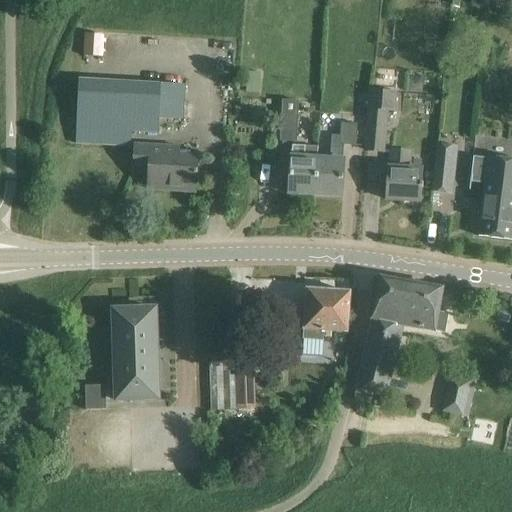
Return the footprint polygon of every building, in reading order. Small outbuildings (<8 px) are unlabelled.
[(151,12),(150,33),(191,35),(192,14),(151,12)] [(488,76),(484,87),(496,92),(500,81),(488,76)] [(79,80),(77,130),(76,145),(129,148),(130,133),(158,135),(159,120),(182,122),(185,87),(161,85),(79,80)] [(396,93),(369,90),(364,152),(385,154),(388,109),(395,110),(396,93)] [(297,143),(299,102),(282,101),(280,142),(297,143)] [(331,161),(318,160),(316,196),(342,198),(344,161),(343,161),(344,150),(344,146),(356,147),(358,125),(341,124),(340,137),(333,136),(331,161)] [(178,157),(179,150),(135,147),(134,172),(149,173),(148,191),(166,192),(166,188),(195,190),(197,158),(178,157)] [(292,158),(290,195),(316,196),(318,160),(319,148),(306,148),(293,147),(292,158)] [(422,171),(410,170),(411,154),(392,153),(391,169),(389,169),(387,200),(420,203),(422,171)] [(456,161),(436,159),(433,192),(452,194),(456,161)] [(471,183),(486,185),(479,238),(511,242),(511,164),(474,159),(471,183)] [(383,278),(358,388),(387,395),(404,326),(444,334),(449,313),(439,311),(444,292),(383,278)] [(304,332),(303,341),(323,343),(323,338),(332,339),(332,334),(347,335),(350,294),(307,291),(304,332)] [(159,400),(155,309),(114,311),(117,401),(159,400)] [(236,363),(210,364),(211,412),(237,411),(236,363)] [(468,419),(478,377),(451,371),(441,412),(468,419)] [(86,411),(106,410),(106,385),(85,386),(86,411)] [(237,401),(237,409),(254,409),(254,401),(237,401)]
